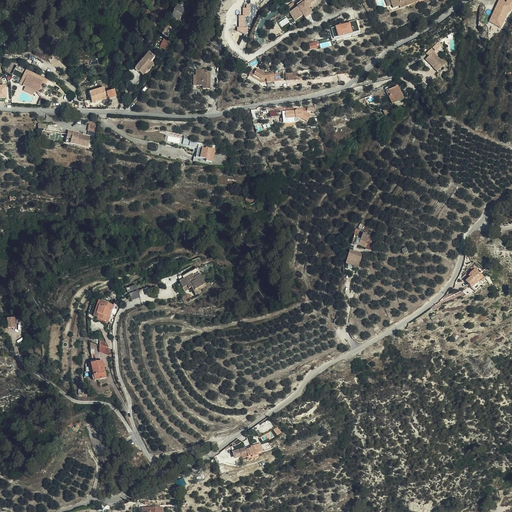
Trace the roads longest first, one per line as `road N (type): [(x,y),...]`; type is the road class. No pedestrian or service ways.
road 1 (residential): [(62,511),(126,497),(210,455),(315,371),(429,305),(457,271),(475,221),(511,195)]
road 2 (unclassified): [(0,110),(209,116),(337,92),(465,0)]
road 3 (unknown): [(140,438),(121,412),(76,402),(43,374)]
